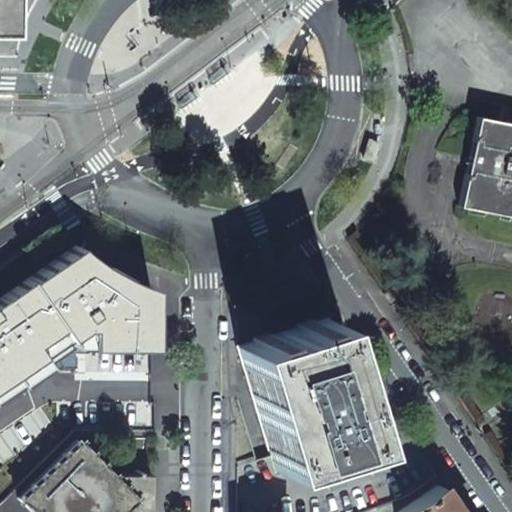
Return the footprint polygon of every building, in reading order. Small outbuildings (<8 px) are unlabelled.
[(29,0),(0,0),(0,48),(13,49),(15,39),(21,18),(25,9),(29,0)] [(217,64),(201,78),(205,83),(221,69),(217,64)] [(511,123),(474,116),(456,206),(511,216),(511,123)] [(0,403),(57,362),(63,371),(76,368),(78,357),(74,350),(78,347),(150,347),(154,347),(153,288),(112,269),(89,254),(76,243),(0,295),(0,403)] [(275,472),(365,444),(360,427),(326,319),(235,347),(269,456),(275,472)] [(365,444),(275,472),(269,456),(254,460),(235,466),(235,511),(363,511),(406,497),(437,477),(395,417),(360,427),(365,444)] [(149,511),(150,474),(145,474),(110,474),(75,439),(16,497),(30,511),(149,511)] [(461,511),(459,511),(454,511),(437,485),(396,511),(461,511)]
